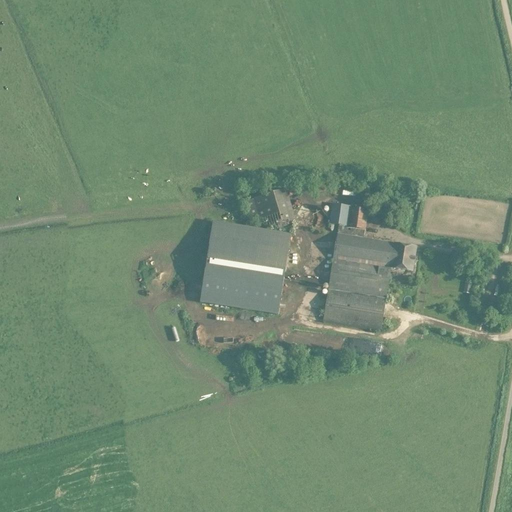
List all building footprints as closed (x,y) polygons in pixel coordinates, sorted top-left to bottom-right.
[(258,218),(278,212),(272,191),(243,199),(248,216),(257,214),(258,218)] [(338,222),(322,319),(379,328),(389,265),(411,269),(415,245),(393,241),(362,236),(366,208),(349,205),(349,204),(332,201),(328,221),(338,222)] [(326,219),(325,207),(307,208),(307,219),(326,219)] [(190,218),(180,222),(183,230),(193,226),(190,218)] [(290,232),(212,220),(199,299),(277,312),(290,232)] [(295,268),(305,268),(305,259),(294,259),(295,268)] [(257,345),(265,340),(259,331),(251,337),(257,345)]
